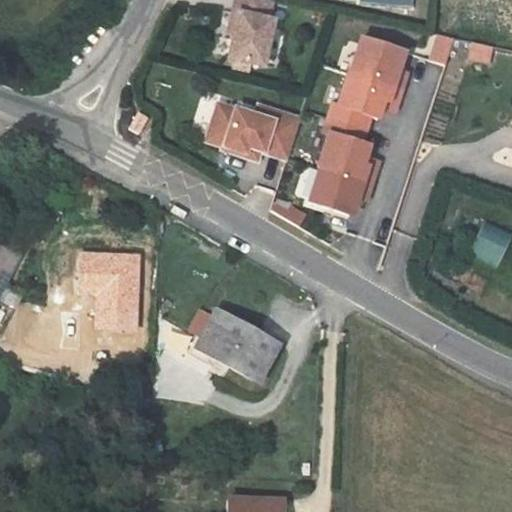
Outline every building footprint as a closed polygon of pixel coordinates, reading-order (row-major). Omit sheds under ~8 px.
[(263,23),(268,3),(251,0),(231,0),(228,18),(233,19),(229,38),(225,62),(254,69),(259,70),(268,24),(263,23)] [(410,10),(410,0),(358,0),(358,9),(410,10)] [(225,37),(229,38),(233,19),(228,18),(225,37)] [(346,70),(397,85),(402,69),(391,66),(396,47),(355,35),(346,70)] [(427,64),(446,66),(449,38),(430,36),(427,64)] [(463,62),(488,67),(491,48),(466,43),(463,62)] [(335,119),(363,127),(367,113),(374,116),(377,105),(379,97),(393,100),(397,85),(346,70),(344,69),(334,104),(338,106),(335,119)] [(379,97),(377,105),(391,108),(393,100),(379,97)] [(230,121),(233,110),(215,105),(212,115),(230,121)] [(286,158),(298,118),(256,106),(253,116),(233,110),(230,121),(212,115),(204,141),(222,147),(221,150),(242,156),(245,146),(258,150),(286,158)] [(146,118),(134,112),(128,124),(141,130),(146,118)] [(318,166),(370,181),(374,165),(361,161),(363,154),(367,143),(359,141),(363,127),(335,119),(331,132),(326,131),(316,165),(318,166)] [(242,156),(255,160),(258,150),(245,146),(242,156)] [(361,161),(374,165),(377,157),(363,154),(361,161)] [(308,201),(349,213),(354,194),(366,197),(370,181),(318,166),(308,201)] [(185,214),(172,208),(168,215),(181,222),(185,214)] [(466,254),(497,268),(511,235),(481,221),(466,254)] [(0,291),(21,253),(0,242),(0,291)] [(80,291),(99,292),(98,327),(135,328),(137,258),(81,256),(80,291)] [(255,385),(275,351),(213,314),(194,346),(255,385)] [(224,498),(223,511),(278,511),(279,501),(224,498)]
